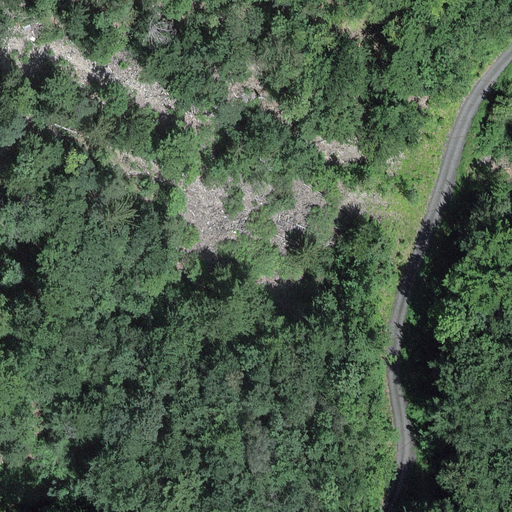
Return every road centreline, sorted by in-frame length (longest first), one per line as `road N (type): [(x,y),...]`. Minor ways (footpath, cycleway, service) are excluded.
road 1 (motorway): [(72,0),(503,511)]
road 2 (track): [(511,55),(472,101),(397,317),(403,469),(385,511)]
road 3 (motorway): [(511,282),(277,0)]
